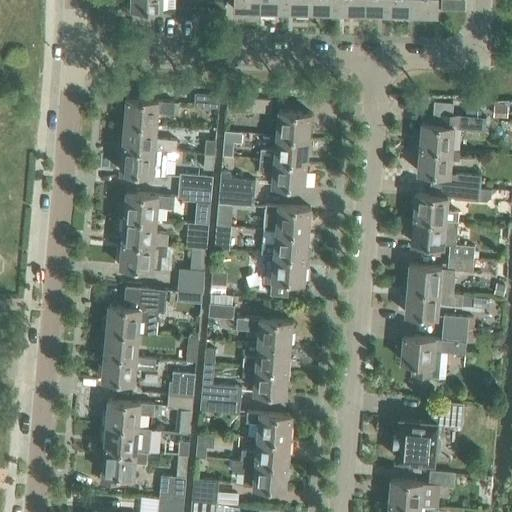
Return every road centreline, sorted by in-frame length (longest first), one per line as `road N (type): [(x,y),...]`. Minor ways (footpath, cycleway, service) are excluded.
road 1 (residential): [(32,511),(72,56)]
road 2 (residential): [(336,511),(375,61)]
road 3 (residential): [(375,61),(72,56)]
